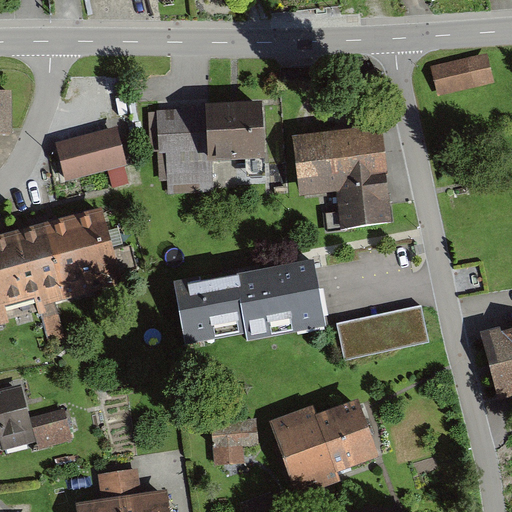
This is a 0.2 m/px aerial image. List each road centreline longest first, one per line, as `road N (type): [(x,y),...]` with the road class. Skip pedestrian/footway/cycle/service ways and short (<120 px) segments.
road 1 (residential): [(495,511),(395,38)]
road 2 (unclassified): [(395,38),(52,42)]
road 3 (residential): [(52,42),(30,146),(0,188)]
